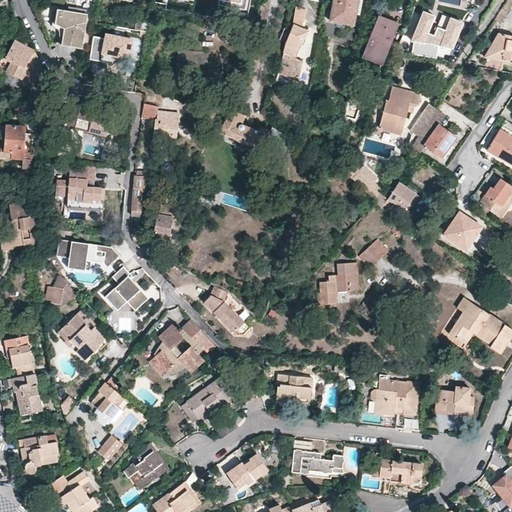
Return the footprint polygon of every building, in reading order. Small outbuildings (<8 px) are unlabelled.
[(259,0),(190,0),(198,1),(198,0),(231,0),(230,10),(256,15),(259,0)] [(333,0),(329,21),(353,26),(355,15),(357,0),(333,0)] [(54,24),(64,29),(61,45),(80,48),(86,13),(56,8),(54,24)] [(308,11),(295,8),(294,15),(293,19),(304,22),(308,11)] [(419,11),(413,35),(435,42),(433,49),(445,53),(449,35),(443,33),(445,27),(446,19),(419,11)] [(382,19),(378,18),(363,56),(380,63),(396,25),(382,19)] [(277,73),(297,77),(302,57),(298,54),(306,31),(302,29),(304,22),(293,19),(292,24),(284,43),(283,49),(277,73)] [(103,33),(100,50),(120,54),(125,32),(131,33),(132,29),(116,26),(114,35),(103,33)] [(511,60),(511,35),(498,33),(485,57),(486,58),(501,61),(503,61),(503,59),(510,60),(511,60)] [(131,49),(140,51),(143,39),(134,36),(131,49)] [(395,53),(404,54),(410,40),(402,36),(395,53)] [(1,55),(0,56),(0,67),(28,82),(34,75),(42,68),(34,51),(14,41),(9,51),(6,57),(2,55),(1,55)] [(178,51),(176,67),(205,69),(210,62),(203,53),(178,51)] [(486,58),(485,68),(499,71),(501,61),(486,58)] [(42,68),(34,75),(38,81),(45,75),(42,68)] [(277,73),(275,79),(296,84),(297,77),(277,73)] [(46,77),(45,75),(38,81),(40,85),(46,82),(46,77)] [(400,135),(401,134),(408,107),(410,101),(402,98),(401,104),(394,103),(386,101),(379,129),(400,135)] [(59,103),(45,99),(42,130),(48,130),(49,120),(105,133),(110,130),(112,122),(108,117),(103,115),(102,119),(96,117),(98,108),(80,103),(78,112),(58,107),(59,103)] [(156,119),(157,106),(144,103),(141,116),(156,119)] [(246,143),(254,146),(257,139),(265,142),(264,144),(271,147),(269,154),(284,160),(293,140),(279,131),(272,127),(270,130),(261,126),(259,130),(243,124),(243,125),(240,123),(244,115),(232,109),(228,116),(227,116),(225,121),(223,121),(219,131),(221,132),(230,136),(237,139),(236,140),(245,144),(246,143)] [(410,130),(418,136),(430,118),(422,113),(410,130)] [(416,150),(421,143),(439,156),(449,143),(451,145),(456,137),(437,123),(430,118),(418,136),(411,147),(416,150)] [(177,122),(156,119),(153,140),(157,141),(161,142),(163,135),(176,137),(177,122)] [(511,123),(506,120),(487,149),(511,166),(511,123)] [(25,127),(5,125),(4,140),(3,151),(0,151),(0,158),(1,160),(2,160),(5,161),(7,160),(8,160),(9,158),(21,159),(21,161),(28,162),(38,162),(40,162),(41,147),(32,146),(32,137),(30,134),(24,134),(25,127)] [(254,146),(261,150),(264,144),(265,142),(257,139),(254,146)] [(451,145),(449,143),(439,156),(442,158),(451,145)] [(37,173),(38,162),(28,162),(27,172),(37,173)] [(339,163),(337,168),(346,174),(348,168),(339,163)] [(56,179),(55,194),(67,195),(66,209),(82,211),(83,207),(83,201),(91,202),(92,199),(103,200),(104,196),(119,197),(119,187),(104,186),(104,188),(86,186),(87,180),(93,180),(94,166),(69,165),(69,173),(68,180),(56,179)] [(147,177),(135,176),(131,215),(140,215),(142,188),(145,188),(147,177)] [(496,185),(493,190),(490,188),(485,194),(501,205),(506,198),(511,201),(511,187),(500,179),(496,185)] [(382,207),(384,204),(404,218),(412,205),(409,203),(415,193),(398,181),(385,201),(377,195),(374,200),(382,207)] [(375,197),(380,188),(372,183),(367,191),(375,197)] [(409,203),(412,205),(418,195),(415,193),(409,203)] [(27,245),(37,244),(35,228),(39,227),(36,215),(30,215),(28,205),(21,206),(21,202),(9,204),(11,218),(9,219),(11,235),(7,236),(5,237),(4,238),(3,239),(2,241),(1,244),(1,246),(1,248),(2,250),(13,248),(13,245),(23,243),(27,242),(27,245)] [(180,209),(162,206),(161,216),(157,216),(154,238),(169,240),(172,218),(179,219),(180,209)] [(443,234),(464,247),(474,233),(477,234),(481,227),(459,212),(443,234)] [(400,224),(373,247),(371,244),(364,251),(374,262),(381,255),(379,252),(404,229),(400,224)] [(477,234),(474,233),(464,247),(466,249),(477,234)] [(119,255),(111,246),(59,236),(56,252),(68,255),(66,265),(81,268),(83,258),(94,260),(96,249),(104,251),(103,258),(109,265),(119,255)] [(103,258),(104,251),(96,249),(94,260),(102,262),(107,267),(109,265),(103,258)] [(148,297),(128,275),(130,273),(123,265),(112,276),(119,283),(105,296),(113,305),(123,297),(126,300),(135,310),(148,297)] [(319,304),(335,303),(338,291),(359,289),(358,274),(328,276),(328,281),(320,282),(321,292),(318,292),(319,304)] [(74,291),(59,275),(57,288),(62,289),(60,304),(69,297),(74,291)] [(209,296),(204,300),(218,318),(225,303),(224,301),(228,292),(226,289),(214,283),(209,296)] [(51,302),(60,304),(62,289),(57,288),(54,287),(51,302)] [(117,309),(126,300),(123,297),(113,305),(117,309)] [(470,301),(464,297),(457,308),(463,312),(470,301)] [(469,345),(476,333),(491,344),(490,346),(497,351),(505,339),(508,340),(511,334),(511,329),(470,301),(463,312),(449,333),(469,345)] [(241,336),(248,329),(225,303),(218,318),(232,334),(241,336)] [(69,339),(72,343),(70,345),(83,360),(97,347),(96,345),(103,338),(93,327),(89,330),(79,318),(75,314),(62,327),(71,337),(69,339)] [(180,373),(188,367),(199,358),(197,355),(203,349),(207,354),(215,346),(202,332),(190,319),(183,326),(183,328),(178,332),(174,329),(164,339),(157,346),(152,355),(155,362),(167,374),(172,376),(180,373)] [(69,339),(71,337),(62,327),(57,331),(59,333),(67,342),(70,345),(72,343),(69,339)] [(18,376),(34,373),(26,335),(4,339),(6,351),(9,350),(10,358),(12,367),(16,366),(18,376)] [(497,351),(500,353),(508,340),(505,339),(497,351)] [(211,363),(215,369),(221,366),(231,360),(236,357),(227,353),(212,361),(211,363)] [(235,366),(231,360),(221,366),(224,372),(235,366)] [(155,362),(149,367),(161,380),(167,374),(155,362)] [(11,378),(14,392),(16,392),(20,408),(23,407),(26,406),(28,413),(37,411),(35,401),(40,400),(34,373),(18,376),(11,378)] [(285,402),(297,402),(297,396),(310,398),(312,376),(281,374),(280,385),(277,385),(275,400),(285,402)] [(234,394),(221,377),(186,402),(198,418),(209,410),(219,403),(220,404),(234,394)] [(394,415),(394,411),(415,413),(418,383),(407,381),(407,383),(398,382),(380,380),(378,390),(384,390),(382,414),(394,415)] [(93,399),(99,404),(97,408),(112,421),(122,409),(118,405),(123,398),(105,382),(98,390),(99,392),(93,399)] [(437,399),(436,410),(462,413),(463,416),(472,417),(474,397),(468,396),(469,387),(456,386),(455,391),(444,390),(443,398),(443,400),(437,399)] [(374,413),(382,414),(384,390),(378,390),(377,389),(374,409),(374,413)] [(93,399),(90,402),(97,408),(99,404),(93,399)] [(186,402),(181,405),(194,421),(198,418),(186,402)] [(209,412),(211,413),(221,406),(220,404),(219,403),(209,410),(209,412)] [(65,420),(70,429),(84,414),(75,404),(64,416),(65,420)] [(122,444),(111,434),(87,460),(98,470),(122,444)] [(40,460),(40,456),(58,453),(57,441),(47,442),(46,436),(23,439),(24,446),(25,452),(22,452),(24,468),(25,469),(28,472),(30,472),(33,471),(34,470),(35,467),(35,466),(40,464),(40,460)] [(163,460),(149,442),(137,457),(139,460),(152,451),(160,462),(163,460)] [(333,454),(332,460),(320,458),(320,455),(320,452),(294,449),(291,471),(308,473),(308,469),(331,472),(331,478),(341,479),(341,478),(344,456),(344,455),(333,454)] [(129,476),(136,472),(140,477),(138,480),(143,487),(169,468),(163,460),(160,462),(152,451),(139,460),(123,472),(127,477),(128,477),(129,476)] [(257,453),(243,463),(241,461),(234,467),(236,469),(227,475),(237,488),(246,482),(247,484),(268,469),(257,453)] [(371,474),(380,475),(381,459),(374,458),(371,474)] [(421,475),(422,464),(381,459),(380,475),(389,476),(389,479),(410,482),(410,481),(412,474),(421,475)] [(511,464),(505,470),(509,475),(496,485),(503,495),(494,502),(500,511),(511,502),(511,464)] [(226,473),(227,475),(236,469),(234,467),(226,473)] [(331,478),(331,472),(308,469),(308,473),(307,475),(319,476),(331,478)] [(68,504),(73,510),(77,507),(80,511),(92,511),(91,510),(98,505),(92,496),(88,498),(79,485),(89,479),(84,471),(67,483),(71,488),(56,499),(62,507),(68,504)] [(143,487),(138,480),(140,477),(136,472),(129,476),(139,490),(143,487)] [(194,473),(186,479),(190,484),(198,478),(194,473)] [(412,474),(410,481),(420,482),(421,475),(412,474)] [(153,504),(158,511),(187,511),(197,505),(186,490),(190,488),(185,481),(153,504)] [(190,488),(186,490),(197,505),(201,502),(190,488)] [(292,511),(335,511),(339,511),(337,504),(335,499),(320,504),(318,499),(291,509),(292,511)] [(345,511),(342,502),(337,504),(339,511),(335,511),(345,511)]
